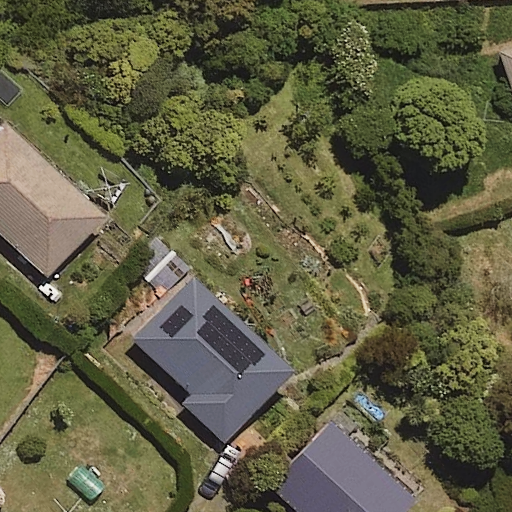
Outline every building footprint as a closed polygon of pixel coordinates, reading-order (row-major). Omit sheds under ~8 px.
[(511,47),(490,55),(510,110),(511,109),(511,47)] [(98,205),(0,114),(0,231),(40,268),(98,205)] [(285,366),(187,277),(128,342),(188,396),(179,406),(217,441),(285,366)] [(390,511),(406,494),(321,418),(261,487),(288,511),(390,511)] [(13,511),(0,500),(0,511),(13,511)]
